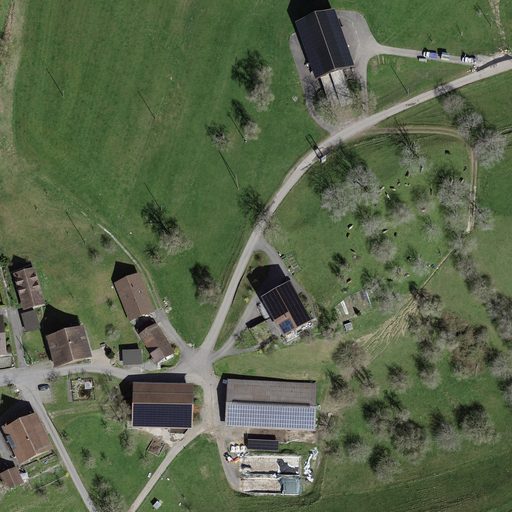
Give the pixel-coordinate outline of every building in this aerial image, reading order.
[(334,8),(296,20),(313,75),(352,63),(334,8)] [(35,268),(15,273),(24,309),(44,303),(35,268)] [(138,273),(114,283),(130,321),(154,311),(138,273)] [(287,338),(313,324),(289,281),(263,296),(287,338)] [(35,310),(21,314),(26,332),(40,328),(35,310)] [(152,319),(138,327),(141,332),(138,333),(157,363),(175,352),(157,322),(155,323),(152,319)] [(261,322),(249,329),(258,344),(270,337),(261,322)] [(83,325),(47,335),(56,366),(92,356),(83,325)] [(142,349),(123,350),(123,365),(142,364),(142,349)] [(313,429),(315,383),(228,380),(227,425),(313,429)] [(192,383),(133,382),(133,426),(192,426),(192,383)] [(35,412),(4,427),(11,442),(21,462),(52,448),(35,412)] [(278,440),(248,439),(247,450),(278,451),(278,440)] [(17,467),(1,474),(8,490),(24,483),(17,467)]
